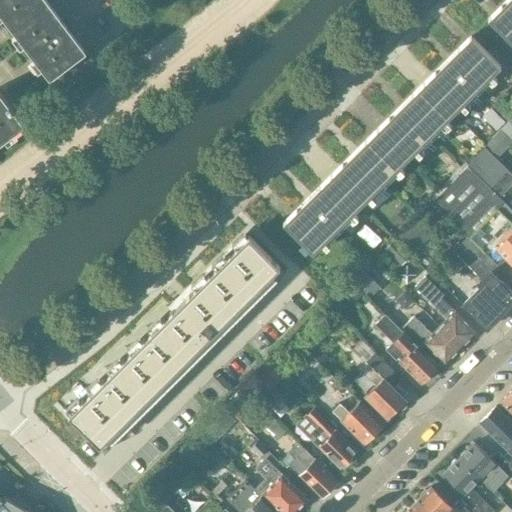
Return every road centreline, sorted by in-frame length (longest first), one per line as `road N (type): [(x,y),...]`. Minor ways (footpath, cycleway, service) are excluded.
road 1 (residential): [(0,397),(107,313),(425,0)]
road 2 (residential): [(254,0),(0,194)]
road 3 (residential): [(345,511),(511,341)]
road 4 (unclassified): [(106,511),(0,404)]
